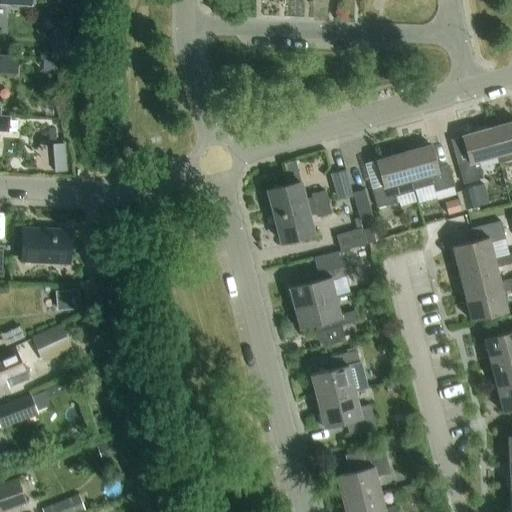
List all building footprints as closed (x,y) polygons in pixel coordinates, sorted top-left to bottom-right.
[(67,58),(69,28),(53,28),(52,41),(52,52),(51,57),(67,58)] [(0,73),(16,74),(17,57),(0,56),(0,73)] [(0,117),(0,129),(8,130),(8,121),(9,118),(0,117)] [(497,156),(496,156),(498,163),(511,159),(511,121),(489,128),(497,156)] [(478,161),(496,156),(497,156),(489,128),(461,136),(468,160),(458,163),(464,183),(483,178),(478,161)] [(66,141),(54,142),(55,169),(68,169),(66,141)] [(401,153),(411,189),(432,183),(434,192),(455,186),(449,165),(437,168),(431,145),(401,153)] [(412,192),(411,189),(401,153),(376,160),(382,184),(371,187),(377,208),(397,202),(396,197),(412,192)] [(350,196),(343,171),(329,175),(336,200),(350,196)] [(274,217),(327,203),(324,192),(310,196),(311,199),(303,201),(298,182),(267,191),(271,205),(268,206),(269,209),(271,208),(274,217)] [(477,209),(471,187),(458,191),(464,213),(467,212),(468,215),(478,212),(477,209)] [(370,217),(363,191),(351,194),(358,220),(370,217)] [(460,211),(456,199),(443,203),(446,215),(460,211)] [(327,203),(274,217),(277,227),(274,228),(275,230),(277,229),(281,243),(313,234),(307,216),(315,214),(316,218),(330,214),(327,203)] [(364,244),(357,219),(352,220),(354,230),(335,236),(339,251),(364,244)] [(494,263),(493,259),(490,244),(505,240),(500,221),(464,231),(467,243),(451,247),(458,272),(494,263)] [(67,267),(69,227),(68,227),(68,232),(26,230),(26,226),(25,225),(23,265),(24,265),(24,261),(66,264),(66,267),(67,267)] [(362,230),(366,244),(378,241),(373,227),(362,230)] [(293,309),(335,297),(331,281),(346,278),(339,252),(313,259),(317,274),(302,278),(304,285),(287,289),(293,309)] [(501,287),(500,283),(496,268),(511,264),(511,254),(493,259),(494,263),(458,272),(464,297),(501,287)] [(101,277),(81,283),(88,308),(100,303),(99,299),(111,295),(105,275),(101,277)] [(501,287),(464,297),(470,322),(507,313),(502,292),(511,289),(511,280),(500,283),(501,287)] [(80,309),(78,290),(55,292),(56,311),(80,309)] [(335,297),(293,309),(298,330),(315,326),(321,348),(346,341),(342,325),(357,321),(354,310),(340,314),(335,297)] [(42,364),(73,350),(61,323),(30,338),(42,364)] [(511,357),(511,332),(483,340),(489,364),(511,357)] [(7,387),(28,378),(15,347),(0,352),(0,380),(4,379),(7,387)] [(317,401),(354,392),(365,389),(362,374),(356,352),(330,358),(333,369),(310,375),(317,401)] [(511,385),(511,357),(489,364),(496,390),(511,385)] [(511,412),(511,385),(496,390),(502,415),(511,412)] [(0,428),(36,414),(36,413),(50,407),(43,391),(29,396),(0,407),(0,428)] [(354,392),(317,401),(324,429),(346,423),(349,435),(375,428),(370,405),(358,408),(354,392)] [(119,440),(97,448),(100,458),(122,450),(119,442),(119,440)] [(343,502),(380,493),(376,478),(391,474),(383,446),(344,456),(348,473),(336,476),(343,502)] [(0,511),(0,510),(25,501),(16,477),(0,483),(0,511)] [(380,493),(343,502),(345,511),(397,511),(396,506),(384,509),(380,493)] [(78,495),(41,509),(41,511),(81,511),(84,511),(78,495)]
